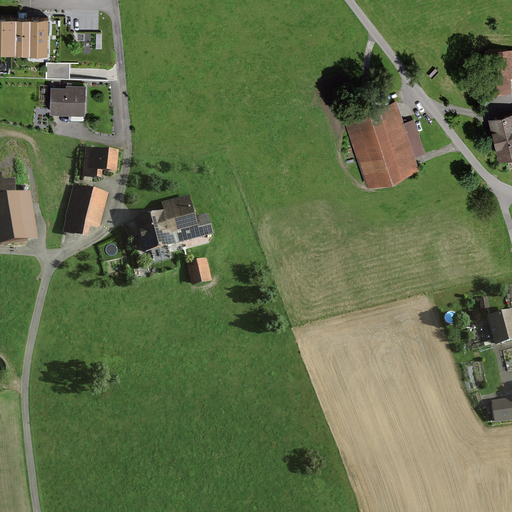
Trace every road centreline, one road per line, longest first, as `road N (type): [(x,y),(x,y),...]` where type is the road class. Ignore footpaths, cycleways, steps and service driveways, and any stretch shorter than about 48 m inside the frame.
road 1 (residential): [(112,0),(127,159),(106,228),(54,259)]
road 2 (residential): [(349,0),(485,177),(511,193)]
